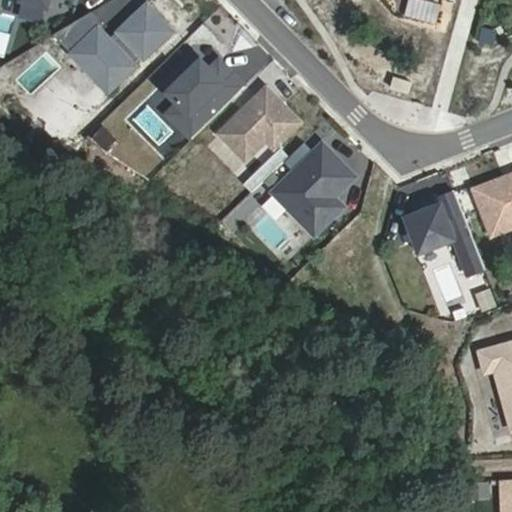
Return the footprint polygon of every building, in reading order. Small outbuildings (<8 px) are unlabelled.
[(19,0),(19,1),(47,9),(49,0),(19,0)] [(173,32),(144,0),(114,28),(118,32),(110,39),(100,27),(103,24),(92,12),(53,35),(97,82),(104,76),(114,87),(136,67),(133,64),(141,57),(144,60),(173,32)] [(193,139),(246,87),(231,71),(221,81),(210,70),(194,53),(161,85),(179,103),(190,115),(180,126),(193,139)] [(231,71),(220,60),(210,70),(221,81),(231,71)] [(412,82),(394,77),(391,87),(409,93),(412,82)] [(302,124),(267,89),(219,135),(246,162),(266,142),(275,150),(302,124)] [(179,103),(168,114),(180,126),(190,115),(179,103)] [(355,178),(323,146),(274,194),(315,236),(343,208),(334,199),(355,178)] [(511,175),(475,190),(493,236),(511,228),(511,175)] [(442,204),(406,218),(420,254),(455,240),(469,276),(485,270),(464,215),(449,222),(442,204)] [(511,344),(480,353),(486,373),(496,370),(511,427),(511,344)] [(511,479),(503,480),(504,508),(511,507),(511,479)]
